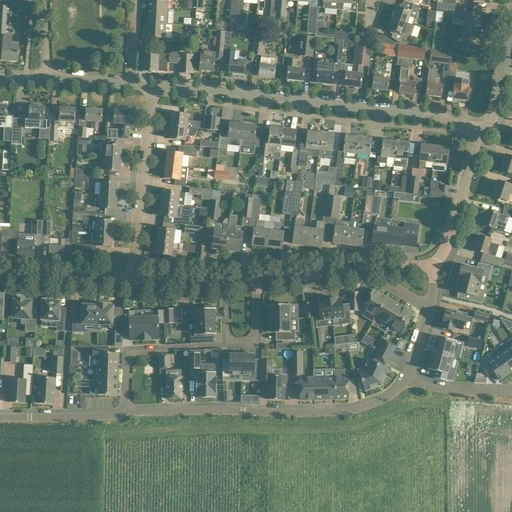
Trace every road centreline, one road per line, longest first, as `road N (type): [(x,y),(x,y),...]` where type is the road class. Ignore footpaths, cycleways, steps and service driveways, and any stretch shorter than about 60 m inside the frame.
road 1 (residential): [(481,130),(422,113),(154,88)]
road 2 (residential): [(125,411),(340,412),(389,399),(408,378)]
road 3 (residential): [(130,280),(154,88)]
road 4 (residential): [(256,278),(259,346),(224,346),(221,281)]
road 5 (residential): [(434,264),(481,130)]
road 6 (residential): [(0,275),(130,280)]
road 7 (residential): [(0,416),(125,411)]
road 8 (residential): [(481,130),(496,113),(511,13)]
